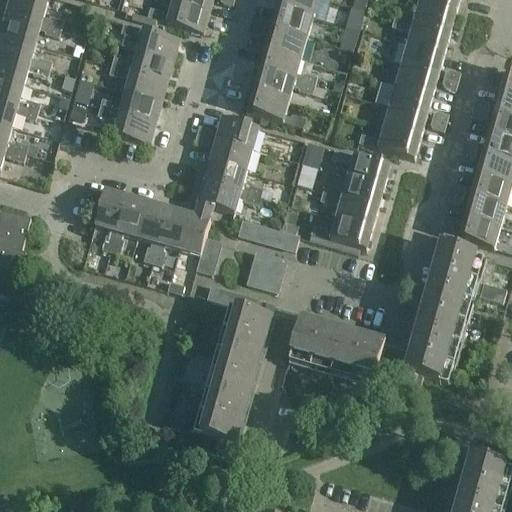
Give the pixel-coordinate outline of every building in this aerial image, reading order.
[(47,7),(23,0),(10,0),(5,18),(61,35),(64,26),(50,22),(49,24),(43,23),(47,7)] [(175,0),(173,7),(209,18),(213,0),(175,0)] [(235,1),(229,0),(220,0),(219,3),(221,7),(232,10),(235,1)] [(312,24),(318,3),(308,0),(279,0),(276,13),(312,24)] [(460,0),(420,0),(418,8),(455,19),(460,0)] [(150,13),(147,22),(167,27),(167,28),(189,35),(203,38),(209,18),(173,7),(170,18),(169,21),(164,19),(165,17),(150,13)] [(449,40),(455,19),(418,8),(414,22),(411,21),(411,19),(396,15),(393,24),(449,40)] [(306,44),(312,24),(276,13),(270,33),(306,44)] [(5,18),(0,36),(0,39),(35,49),(39,35),(45,37),(45,39),(59,43),(61,35),(5,18)] [(250,28),(264,33),(266,27),(264,23),(253,19),(250,28)] [(443,60),(449,40),(393,24),(391,32),(406,37),(407,34),(411,35),(407,50),(443,60)] [(264,33),(250,28),(248,37),(259,41),(263,38),(264,33)] [(123,29),(121,39),(135,43),(136,40),(141,41),(140,44),(137,56),(173,66),(173,65),(179,44),(144,34),(143,35),(123,29)] [(300,65),(306,44),(270,33),(264,55),(300,65)] [(0,39),(0,61),(49,75),(52,66),(32,61),(35,49),(0,39)] [(407,50),(401,71),(437,81),(443,60),(407,50)] [(264,55),(258,76),(314,91),(314,90),(324,93),(326,85),(316,82),(317,82),(303,78),(302,80),(296,79),(300,65),(264,55)] [(114,62),(112,71),(167,86),(173,66),(137,56),(134,68),(133,70),(128,69),(129,66),(114,62)] [(0,61),(0,84),(23,91),(28,76),(34,78),(33,80),(47,84),(49,75),(0,61)] [(112,71),(109,79),(124,83),(124,81),(129,83),(128,84),(125,97),(162,107),(167,86),(112,71)] [(401,71),(395,92),(432,102),(437,81),(401,71)] [(443,82),(457,86),(460,77),(449,74),(445,76),(443,82)] [(258,76),(252,97),(289,107),(292,94),(293,92),(299,94),(298,96),(311,100),(314,91),(258,76)] [(511,78),(505,76),(499,98),(511,101),(511,78)] [(457,86),(443,82),(442,87),(444,92),(455,95),(457,86)] [(0,84),(0,107),(37,118),(40,108),(26,104),(25,107),(19,105),(20,103),(23,91),(0,84)] [(395,92),(390,113),(426,123),(432,102),(395,92)] [(102,103),(100,112),(156,128),(162,107),(125,97),(122,108),(121,112),(114,110),(115,107),(102,103)] [(246,118),(262,122),(282,128),(283,127),(302,133),(305,124),(291,120),(291,122),(285,121),(289,107),(252,97),(246,118)] [(511,124),(511,101),(499,98),(493,119),(511,124)] [(473,114),(487,118),(489,112),(487,108),(476,105),(473,114)] [(0,107),(0,129),(12,133),(15,121),(35,126),(37,118),(0,107)] [(100,112),(97,121),(112,125),(112,123),(117,124),(117,127),(113,139),(125,143),(128,144),(149,150),(150,150),(156,128),(100,112)] [(390,113),(384,134),(420,144),(426,123),(390,113)] [(487,118),(473,114),(471,122),(482,126),(486,124),(487,118)] [(431,124),(445,128),(448,119),(438,116),(433,118),(431,124)] [(511,146),(511,124),(493,119),(487,140),(511,146)] [(258,134),(222,124),(216,145),(252,156),(258,134)] [(445,128),(431,124),(430,129),(432,133),(443,137),(445,128)] [(0,129),(0,151),(26,159),(28,150),(15,146),(13,150),(7,147),(8,144),(12,133),(0,129)] [(197,140),(210,144),(212,137),(210,134),(199,131),(197,140)] [(378,155),(400,161),(414,165),(420,144),(384,134),(381,144),(380,147),(375,146),(376,143),(362,139),(359,149),(378,154),(378,155)] [(210,144),(197,140),(194,149),(205,152),(208,150),(210,144)] [(511,169),(511,146),(487,140),(481,160),(511,169)] [(246,176),(252,156),(216,145),(210,166),(246,176)] [(462,155),(476,159),(477,153),(475,149),(464,146),(462,155)] [(307,148),(304,159),(321,163),(324,153),(307,148)] [(0,174),(4,160),(10,161),(9,164),(23,168),(26,159),(0,151),(0,174)] [(476,159),(462,155),(459,164),(470,167),(474,165),(476,159)] [(390,171),(355,161),(355,162),(334,156),(332,165),(346,169),(347,166),(352,168),(348,182),(384,193),(390,171)] [(511,169),(481,160),(475,182),(511,191),(511,188),(511,169)] [(210,166),(204,187),(260,203),(263,194),(249,190),(248,192),(242,190),(246,176),(210,166)] [(378,213),(384,193),(348,182),(344,197),(339,195),(340,193),(325,188),(322,197),(378,213)] [(505,212),(511,191),(475,182),(470,202),(505,212)] [(204,187),(198,209),(214,213),(227,217),(234,219),(238,205),(239,203),(245,205),(244,207),(258,211),(260,203),(204,187)] [(450,196),(464,200),(465,195),(464,191),(452,188),(450,196)] [(105,195),(94,231),(110,236),(108,241),(106,240),(102,254),(111,257),(126,201),(105,195)] [(464,200),(450,196),(447,206),(458,209),(462,206),(464,200)] [(282,197),(279,208),(287,210),(290,200),(282,197)] [(372,234),(378,213),(322,197),(319,207),(335,211),(335,208),(340,210),(336,223),(372,234)] [(147,207),(126,201),(111,257),(120,259),(124,246),(121,245),(123,239),(137,243),(147,207)] [(470,202),(464,223),(500,233),(505,212),(470,202)] [(168,213),(147,207),(137,243),(152,247),(150,253),(147,252),(143,266),(152,268),(168,213)] [(189,219),(179,254),(200,260),(205,243),(210,226),(210,225),(212,220),(213,217),(214,213),(198,209),(197,213),(196,216),(195,220),(189,219)] [(168,213),(152,268),(161,271),(165,258),(163,257),(165,250),(167,251),(179,254),(189,219),(168,213)] [(31,223),(25,222),(0,214),(0,301),(8,303),(16,276),(23,252),(31,223)] [(278,220),(269,225),(271,229),(274,234),(278,231),(283,229),(278,220)] [(329,246),(359,254),(366,256),(372,234),(336,223),(332,238),(327,237),(328,235),(313,230),(310,240),(329,245),(329,246)] [(458,244),(494,254),(500,233),(464,223),(458,244)] [(295,255),(299,243),(299,241),(242,225),(238,239),(295,255)] [(438,239),(451,242),(454,234),(440,230),(438,239)] [(423,384),(448,391),(453,370),(456,371),(462,348),(459,347),(464,329),(467,330),(474,307),(471,306),(476,288),(479,288),(486,265),(457,257),(460,246),(441,241),(438,252),(456,257),(453,269),(435,264),(427,295),(444,300),(421,384),(402,378),(399,388),(420,394),(423,384)] [(205,243),(200,260),(196,276),(212,280),(221,247),(205,243)] [(286,266),(257,258),(248,290),(277,298),(286,266)] [(167,296),(182,300),(184,290),(170,286),(167,296)] [(206,306),(226,312),(230,313),(224,333),(222,332),(215,356),(218,356),(213,375),(210,374),(204,396),(206,397),(201,417),(198,416),(192,438),(219,446),(216,456),(229,460),(232,450),(220,446),(256,320),(259,309),(260,306),(210,292),(206,306)] [(421,314),(434,318),(436,312),(434,308),(424,306),(421,314)] [(269,321),(276,323),(290,326),(299,329),(301,323),(301,322),(292,319),(259,309),(256,320),(268,323),(269,321)] [(372,394),(381,365),(368,361),(373,344),(342,335),(337,352),(327,349),(331,332),(301,323),(299,329),(288,367),(309,373),(308,376),(331,382),(331,380),(351,385),(350,388),(372,394)] [(255,353),(265,356),(268,347),(254,344),(253,349),(255,353)] [(410,356),(423,360),(424,353),(422,350),(412,348),(410,356)] [(243,394),(253,397),(256,388),(243,385),(241,390),(243,394)] [(231,435),(241,438),(244,430),(231,426),(229,431),(231,435)] [(503,511),(507,498),(510,499),(511,491),(511,474),(489,468),(492,458),(478,454),(475,465),(486,468),(483,481),(466,476),(458,506),(475,511),(474,511),(503,511)]
